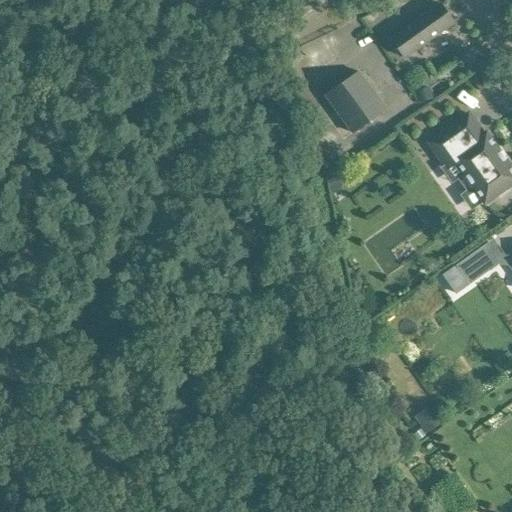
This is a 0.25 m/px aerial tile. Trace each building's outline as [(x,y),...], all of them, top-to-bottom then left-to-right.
[(160,0),(169,13),(186,0),(160,0)] [(391,38),(404,58),(454,23),(440,4),(391,38)] [(325,95),(354,134),(386,110),(358,72),(325,95)] [(428,86),(418,90),(422,99),(432,95),(428,86)] [(428,142),(444,165),(447,169),(456,163),(464,174),(461,176),(470,188),(473,187),(485,203),(498,194),(500,197),(508,191),(506,188),(511,183),(511,169),(507,162),(504,163),(496,152),(498,150),(486,133),(483,135),(469,114),(428,142)] [(461,274),(469,285),(490,270),(476,251),(455,266),(461,274)] [(461,274),(448,283),(457,294),(469,285),(461,274)] [(434,409),(419,420),(427,432),(442,421),(434,409)] [(421,429),(413,435),(418,441),(425,435),(421,429)]
